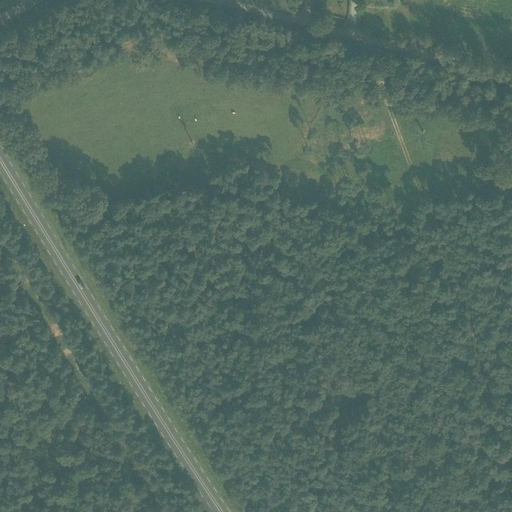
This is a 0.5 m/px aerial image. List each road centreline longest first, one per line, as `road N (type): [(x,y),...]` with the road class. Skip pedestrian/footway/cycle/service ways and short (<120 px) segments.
road 1 (primary): [(221,511),(0,159)]
road 2 (track): [(511,421),(373,41)]
road 3 (unclassified): [(511,75),(205,0)]
